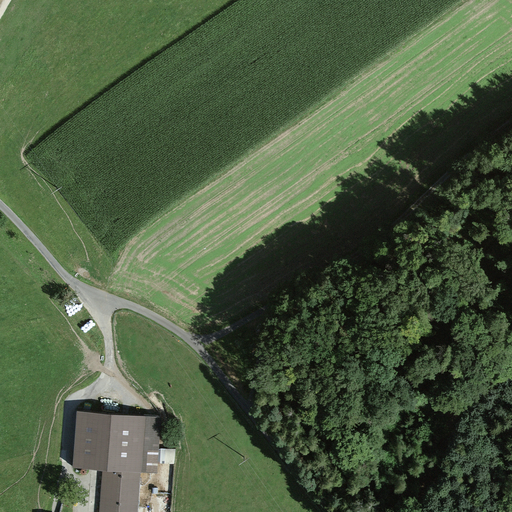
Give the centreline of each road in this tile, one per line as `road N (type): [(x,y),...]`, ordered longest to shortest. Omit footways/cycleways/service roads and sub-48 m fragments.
road 1 (residential): [(0,206),(80,289),(165,322),(195,343),(328,511)]
road 2 (track): [(511,124),(387,209),(272,304),(195,343)]
